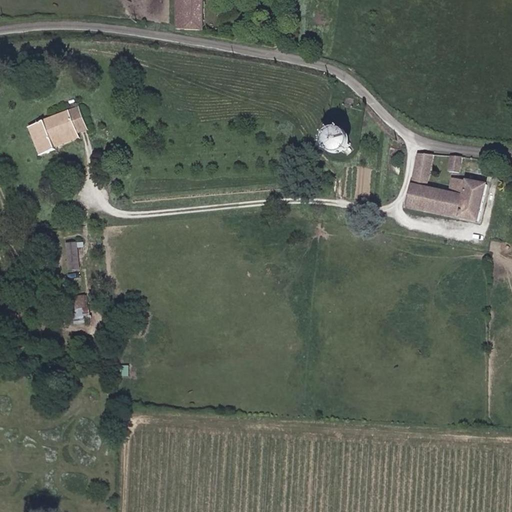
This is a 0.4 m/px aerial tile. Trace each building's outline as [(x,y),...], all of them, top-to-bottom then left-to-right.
[(203,31),(204,0),(176,0),(176,30),(202,31),(203,31)] [(30,125),(40,156),(58,150),(55,142),(88,131),(81,109),(30,125)] [(338,155),(340,156),(343,155),(346,154),(348,151),(349,148),(348,145),(347,143),(346,141),(343,140),(341,140),(337,140),(335,142),(333,146),(333,149),(334,152),(335,153),(338,155)] [(421,155),(411,208),(479,221),(486,184),(450,177),(447,194),(427,190),(433,158),(421,155)] [(463,157),(454,156),(452,171),(461,173),(463,157)] [(300,182),(312,182),(312,167),(300,167),(300,182)] [(68,268),(81,268),(82,242),(69,242),(68,268)] [(74,297),(77,307),(84,305),(82,296),(74,297)]
